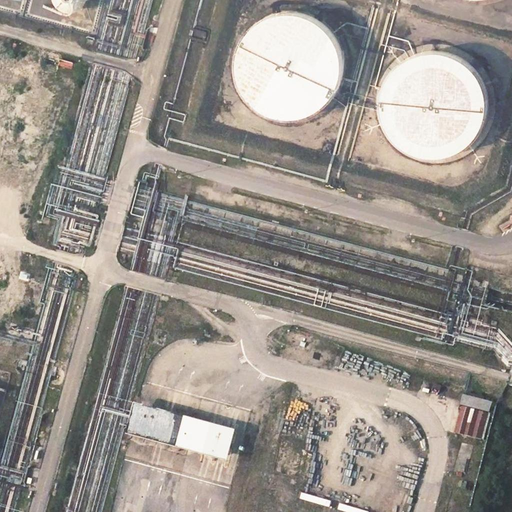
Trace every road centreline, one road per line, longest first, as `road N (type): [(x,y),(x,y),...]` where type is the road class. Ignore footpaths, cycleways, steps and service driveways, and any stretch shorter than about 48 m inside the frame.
road 1 (unclassified): [(511,242),(475,242),(135,150),(104,267),(236,310),(260,359)]
road 2 (unknown): [(501,364),(260,305),(236,310)]
road 3 (unclassified): [(260,359),(416,411),(432,430),(438,458),(425,511)]
road 4 (unclassified): [(164,511),(197,406),(226,375),(260,359)]
